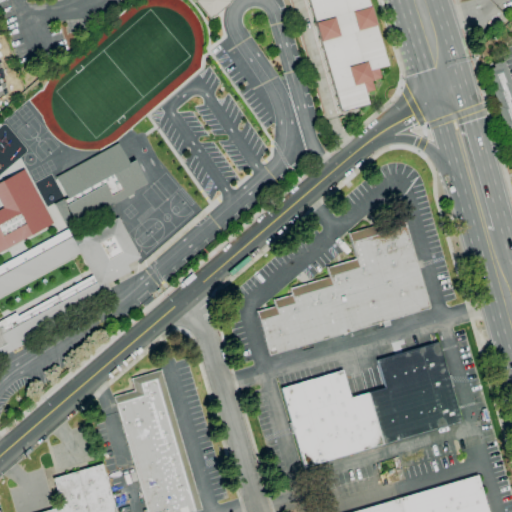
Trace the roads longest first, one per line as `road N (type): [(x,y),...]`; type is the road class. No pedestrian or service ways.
road 1 (secondary): [(0,454),(443,81)]
road 2 (residential): [(191,292),(256,511)]
road 3 (primary): [(491,236),(443,81)]
